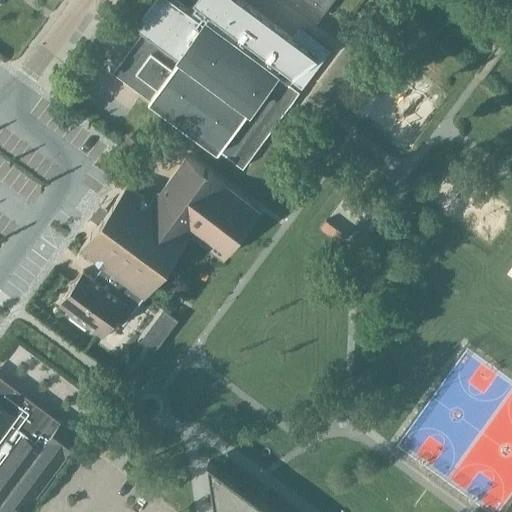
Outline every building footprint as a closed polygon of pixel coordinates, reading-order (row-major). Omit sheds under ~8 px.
[(218,149),(219,149),(243,166),(299,90),(290,83),(292,80),(301,87),(330,48),(300,26),(292,37),(270,21),(242,0),(193,0),(192,1),(196,4),(191,11),(176,0),(157,0),(138,26),(143,30),(133,43),(130,41),(122,51),(125,53),(112,71),(218,149)] [(289,0),(315,19),(329,0),(289,0)] [(111,282),(138,302),(144,295),(145,295),(191,232),(224,256),(259,209),(226,184),(186,155),(152,201),(127,183),(79,247),(105,266),(99,273),(111,282)] [(319,227),(339,241),(345,234),(326,219),(319,227)] [(111,282),(99,273),(95,279),(83,269),(59,302),(73,312),(70,315),(87,327),(89,324),(103,334),(116,317),(123,323),(138,302),(111,282)] [(165,309),(155,322),(168,331),(178,319),(165,309)] [(0,511),(21,511),(80,435),(1,376),(0,377),(4,380),(0,384),(0,511)] [(275,511),(207,461),(214,511),(275,511)]
